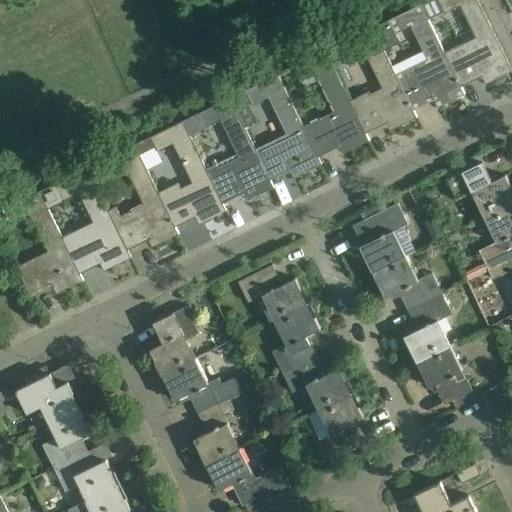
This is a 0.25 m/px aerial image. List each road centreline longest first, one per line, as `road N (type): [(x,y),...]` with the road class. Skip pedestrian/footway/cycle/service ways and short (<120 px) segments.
road 1 (residential): [(419,449),(305,214)]
road 2 (residential): [(305,214),(511,113)]
road 3 (residential): [(104,312),(305,214)]
road 4 (residential): [(202,511),(104,312)]
